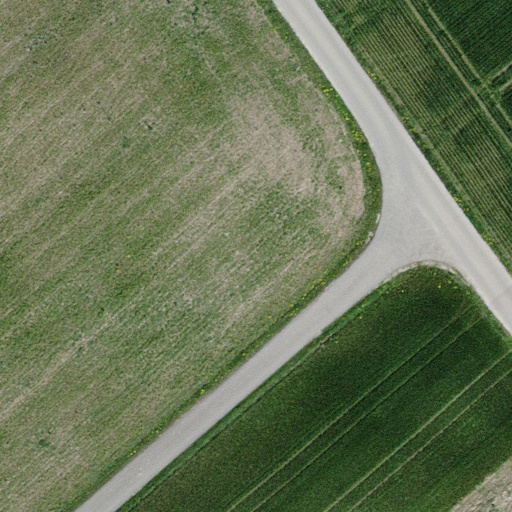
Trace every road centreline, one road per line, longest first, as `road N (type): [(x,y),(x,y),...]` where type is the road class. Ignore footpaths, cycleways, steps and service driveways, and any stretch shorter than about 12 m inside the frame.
road 1 (track): [(429,223),(100,511)]
road 2 (unclassified): [(511,335),(275,0)]
